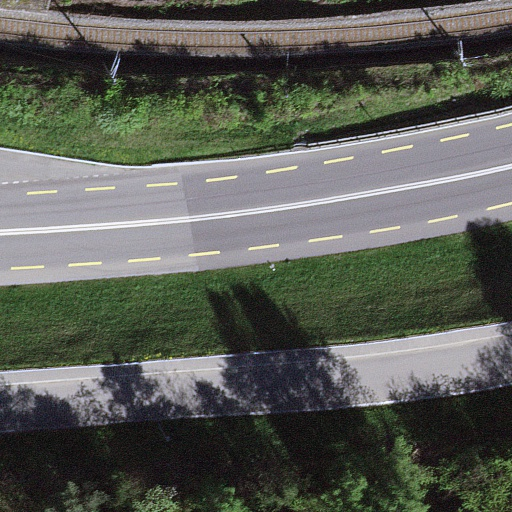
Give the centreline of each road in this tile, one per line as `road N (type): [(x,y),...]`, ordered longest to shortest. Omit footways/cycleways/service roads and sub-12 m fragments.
road 1 (primary): [(0,231),(272,207),(511,162)]
road 2 (unclassified): [(0,404),(392,372),(511,353)]
